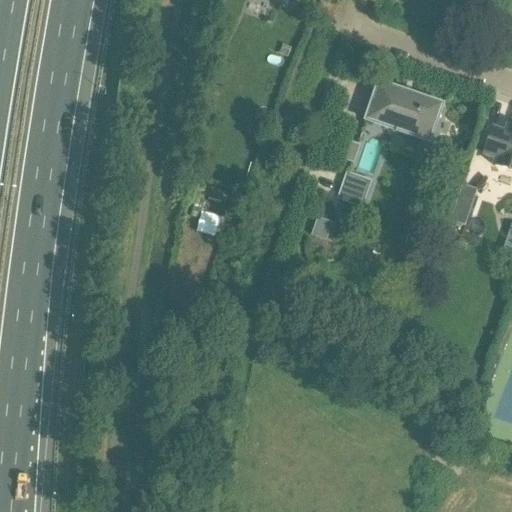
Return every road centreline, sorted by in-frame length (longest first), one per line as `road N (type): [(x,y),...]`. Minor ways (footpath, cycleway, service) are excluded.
road 1 (motorway): [(2,511),(37,199),(70,0)]
road 2 (residential): [(511,86),(338,27)]
